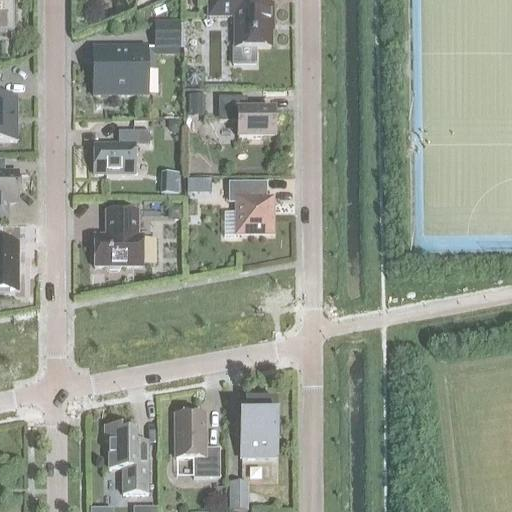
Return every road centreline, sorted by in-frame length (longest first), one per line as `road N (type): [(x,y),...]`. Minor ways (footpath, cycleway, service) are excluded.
road 1 (unclassified): [(55,393),(54,0)]
road 2 (residential): [(311,343),(307,0)]
road 3 (unclassified): [(55,393),(311,343)]
road 4 (residential): [(311,511),(311,343)]
